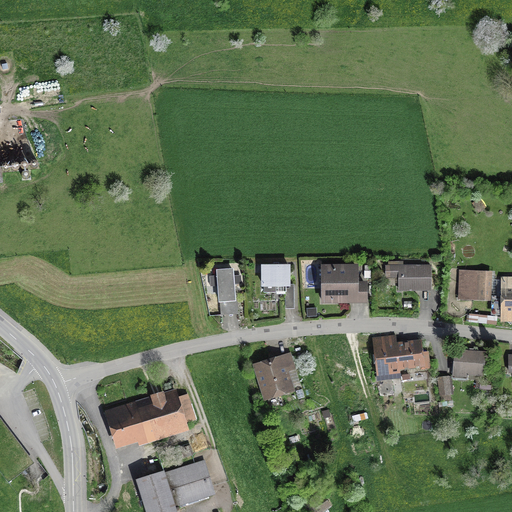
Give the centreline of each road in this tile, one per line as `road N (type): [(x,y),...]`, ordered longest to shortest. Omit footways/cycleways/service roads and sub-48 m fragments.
road 1 (residential): [(55,384),(188,347),(298,329),(400,325),(511,338)]
road 2 (tertiary): [(73,511),(68,427),(55,384)]
